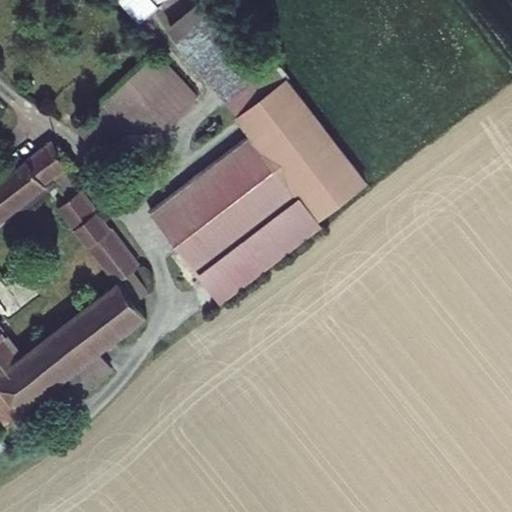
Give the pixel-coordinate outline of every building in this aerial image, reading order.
[(95,0),(107,15),(126,0),(95,0)] [(237,58),(191,0),(155,0),(143,10),(225,117),(129,192),(201,285),(348,172),(276,78),(252,46),(237,58)] [(144,46),(77,98),(107,138),(175,86),(144,46)] [(0,328),(0,205),(55,162),(43,132),(0,165),(0,379),(15,398),(35,382),(39,378),(132,304),(110,272),(16,348),(0,328)] [(55,203),(110,272),(127,256),(63,175),(54,182),(64,196),(55,203)] [(0,410),(15,398),(0,379),(0,410)]
